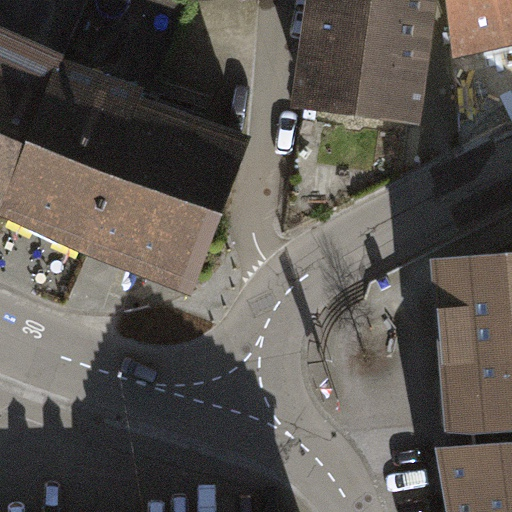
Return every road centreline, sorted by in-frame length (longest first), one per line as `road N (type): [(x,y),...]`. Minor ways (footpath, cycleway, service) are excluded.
road 1 (tertiary): [(242,392),(291,289),(511,171)]
road 2 (tertiary): [(1,334),(142,384),(242,392)]
road 3 (residential): [(242,392),(340,487),(352,511)]
